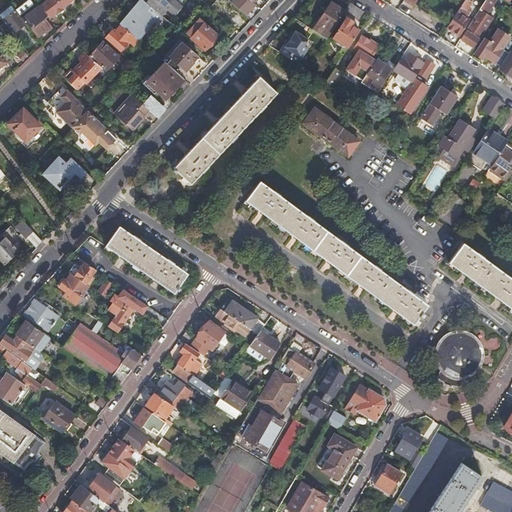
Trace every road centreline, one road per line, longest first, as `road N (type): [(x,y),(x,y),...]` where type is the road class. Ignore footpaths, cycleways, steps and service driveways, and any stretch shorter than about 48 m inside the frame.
road 1 (residential): [(41,511),(217,269)]
road 2 (residential): [(289,0),(105,195)]
road 3 (residential): [(217,269),(407,394)]
road 4 (residential): [(364,0),(511,96)]
road 5 (residential): [(105,195),(0,312)]
road 6 (residential): [(103,0),(0,101)]
road 7 (residential): [(407,394),(338,511)]
road 8 (residential): [(105,195),(217,269)]
